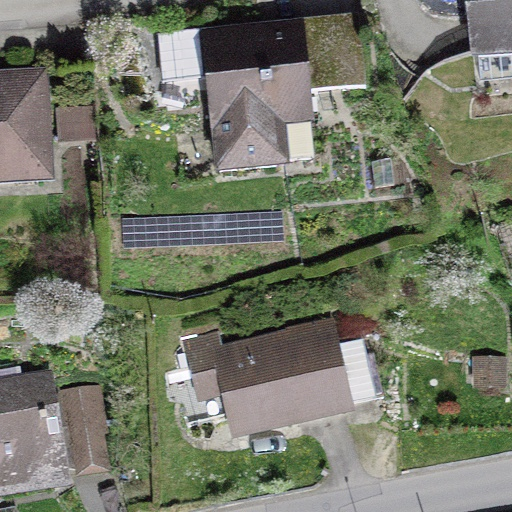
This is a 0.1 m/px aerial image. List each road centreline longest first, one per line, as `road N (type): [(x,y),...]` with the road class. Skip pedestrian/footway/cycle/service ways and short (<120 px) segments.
road 1 (residential): [(151,0),(0,25)]
road 2 (tertiary): [(511,487),(384,511)]
